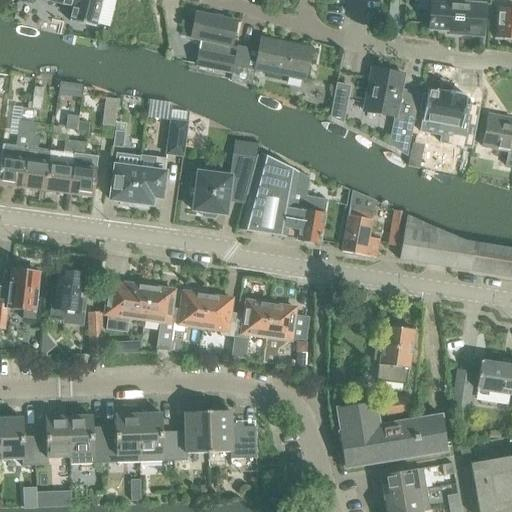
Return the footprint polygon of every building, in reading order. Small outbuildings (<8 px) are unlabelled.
[(34,0),(46,0),(75,7),(71,21),(94,26),(100,0),(15,0),(16,1),(33,5),(34,0)] [(511,39),(511,0),(498,0),(498,8),(497,8),(495,39),(511,39)] [(481,38),(483,17),(470,16),(471,4),(429,1),(427,31),(450,33),(450,35),(481,38)] [(196,15),(190,41),(201,43),(196,67),(196,68),(230,75),(233,60),(230,59),(238,24),(196,15)] [(182,27),(180,37),(190,39),(191,29),(182,27)] [(237,47),(233,67),(254,71),(256,72),(306,81),(311,50),(262,41),(260,52),(237,47)] [(233,67),(230,81),(251,86),(254,71),(233,67)] [(372,71),(365,107),(380,110),(379,116),(397,120),(392,147),(406,156),(417,99),(401,96),(405,77),(372,71)] [(57,96),(80,99),(82,86),(59,83),(57,96)] [(427,91),(421,122),(423,122),(459,129),(461,129),(466,98),(465,98),(465,99),(463,98),(463,97),(464,97),(464,96),(436,90),(436,92),(436,93),(428,92),(428,91),(427,91)] [(114,127),(117,102),(106,100),(102,126),(114,127)] [(21,109),(20,123),(32,125),(34,110),(21,109)] [(67,116),(65,130),(77,132),(78,123),(79,117),(67,116)] [(488,117),(481,149),(507,154),(504,168),(511,169),(511,125),(502,123),(503,120),(488,117)] [(169,121),(165,155),(183,158),(187,125),(187,123),(169,121)] [(0,163),(0,186),(21,189),(28,138),(35,139),(36,125),(32,125),(20,123),(16,148),(2,146),(0,163)] [(78,123),(77,132),(88,133),(89,124),(78,123)] [(112,149),(122,150),(124,133),(114,132),(112,149)] [(21,189),(45,192),(50,152),(37,151),(39,139),(35,139),(28,138),(21,189)] [(230,176),(225,175),(222,203),(202,200),(200,215),(201,215),(203,219),(214,221),(217,217),(227,219),(230,204),(243,205),(256,160),(258,145),(234,141),(230,176)] [(45,192),(68,195),(75,144),(65,143),(63,154),(50,152),(45,192)] [(86,146),(75,144),(68,195),(92,198),(98,158),(85,157),(86,146)] [(119,207),(133,209),(140,158),(116,155),(110,202),(119,203),(119,207)] [(309,180),(260,156),(255,175),(239,230),(319,244),(327,201),(307,197),(309,180)] [(140,158),(133,209),(147,211),(147,206),(152,207),(153,199),(161,200),(166,161),(156,159),(156,160),(140,158)] [(190,214),(200,215),(202,200),(222,203),(225,175),(196,171),(190,214)] [(375,259),(378,241),(368,240),(373,213),(349,208),(341,253),(375,259)] [(399,248),(404,215),(393,213),(388,246),(399,248)] [(511,278),(511,251),(464,243),(407,218),(399,260),(511,278)] [(0,330),(4,331),(6,311),(21,313),(20,320),(37,322),(40,300),(35,300),(38,275),(28,274),(25,270),(17,269),(14,272),(11,272),(9,289),(0,287),(0,330)] [(56,296),(51,296),(49,319),(68,322),(70,326),(79,327),(83,323),(86,297),(82,297),(85,276),(58,273),(56,296)] [(109,316),(107,329),(107,331),(127,334),(129,319),(144,321),(149,286),(137,285),(137,287),(124,285),(124,288),(109,285),(109,287),(104,286),(106,296),(110,296),(107,316),(109,316)] [(170,353),(174,326),(176,310),(171,309),(173,292),(160,290),(160,288),(149,286),(144,321),(159,324),(156,350),(170,353)] [(184,328),(203,330),(209,295),(196,293),(195,296),(182,294),(177,326),(174,326),(170,353),(181,354),(184,328)] [(220,337),(234,339),(237,315),(229,314),(231,301),(219,299),(219,297),(209,295),(203,330),(220,333),(220,337)] [(244,316),(237,315),(234,339),(233,345),(247,347),(249,337),(266,340),(271,304),(259,302),(259,305),(246,303),(244,316)] [(282,305),(271,304),(266,340),(263,365),(278,367),(280,355),(278,355),(279,351),(290,342),(290,339),(293,316),(294,309),(282,308),(282,305)] [(90,356),(102,356),(99,313),(87,314),(90,356)] [(293,316),(290,339),(305,341),(308,322),(308,318),(293,316)] [(406,386),(413,333),(384,329),(381,347),(375,346),(373,362),(379,363),(376,382),(406,386)] [(307,342),(295,342),(295,353),(306,353),(307,342)] [(121,343),(109,344),(110,356),(122,355),(121,343)] [(511,397),(511,367),(507,367),(508,363),(501,362),(500,365),(480,362),(475,391),(511,397)] [(469,401),(474,370),(456,367),(451,398),(469,401)] [(407,396),(377,401),(380,418),(380,419),(410,414),(407,396)] [(336,434),(341,465),(342,472),(446,454),(440,417),(378,427),(374,404),(336,410),(339,434),(336,434)] [(230,412),(207,413),(208,454),(230,453),(230,460),(255,459),(254,428),(242,428),(242,424),(230,424),(230,412)] [(184,433),(172,433),(173,462),(187,462),(186,454),(208,454),(207,413),(183,414),(184,433)] [(114,428),(102,428),(104,464),(138,463),(137,415),(113,416),(114,428)] [(160,415),(137,415),(138,463),(173,462),(172,433),(161,433),(160,415)] [(91,417),(67,418),(69,458),(69,465),(104,464),(102,428),(91,429),(91,417)] [(45,437),(33,438),(34,467),(47,466),(47,459),(69,458),(67,418),(44,419),(45,437)] [(21,419),(0,420),(0,460),(21,460),(21,467),(34,467),(33,438),(22,438),(21,419)] [(469,465),(477,511),(511,511),(511,456),(471,464),(468,445),(458,447),(462,466),(469,465)] [(443,477),(454,475),(452,464),(441,466),(443,477)] [(379,477),(382,498),(426,490),(422,471),(415,472),(414,471),(379,477)] [(382,498),(384,511),(419,511),(421,511),(429,510),(426,490),(382,498)] [(446,497),(448,507),(459,505),(457,495),(446,497)] [(100,497),(90,497),(90,507),(100,506),(100,497)]
